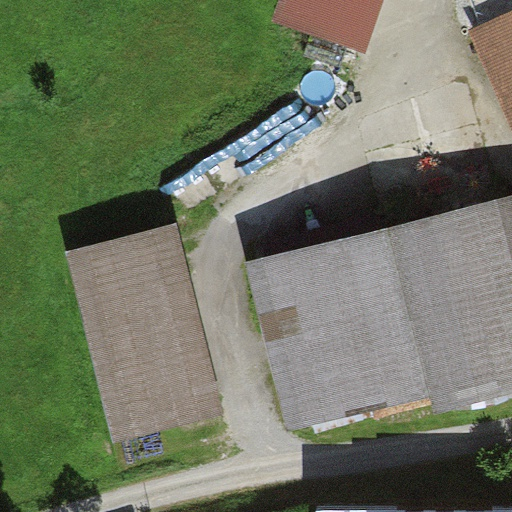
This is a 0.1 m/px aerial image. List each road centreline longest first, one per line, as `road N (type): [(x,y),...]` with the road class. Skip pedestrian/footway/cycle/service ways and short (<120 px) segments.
road 1 (track): [(428,0),(402,74),(221,240),(262,473)]
road 2 (track): [(79,511),(262,473)]
